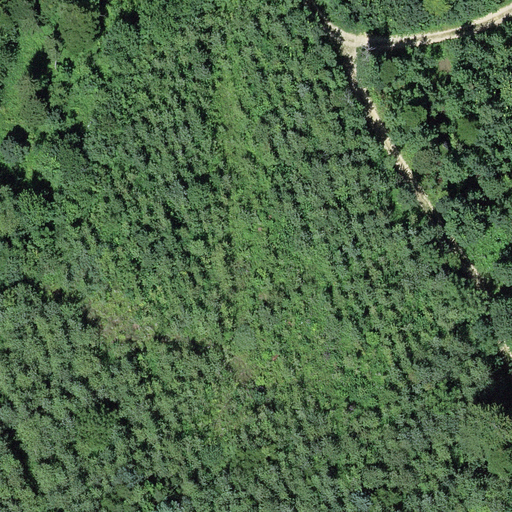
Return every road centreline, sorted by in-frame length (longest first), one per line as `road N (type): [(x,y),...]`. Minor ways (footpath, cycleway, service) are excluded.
road 1 (track): [(314,0),(461,271),(511,347)]
road 2 (track): [(489,0),(444,19),(332,35)]
